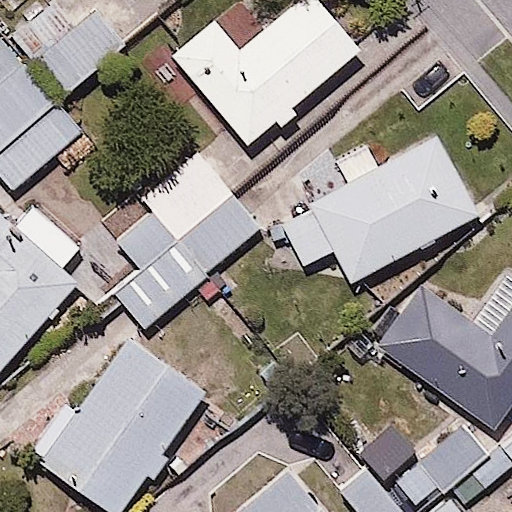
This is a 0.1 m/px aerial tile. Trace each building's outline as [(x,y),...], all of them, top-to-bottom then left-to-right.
[(67,0),(41,0),(16,22),(69,85),(110,51),(67,0)] [(288,0),(243,36),(221,8),(176,43),(250,138),(368,45),(332,0),(288,0)] [(92,121),(19,45),(0,63),(0,163),(22,187),(92,121)] [(369,136),(333,159),(346,181),(282,221),(308,264),(338,246),(356,275),(479,199),(434,127),(383,159),(369,136)] [(141,317),(256,220),(231,191),(250,175),(211,128),(140,188),(155,205),(120,235),(141,260),(113,284),(141,317)] [(84,242),(39,196),(19,216),(0,196),(0,357),(81,279),(64,261),(84,242)] [(511,396),(511,266),(507,263),(474,314),(421,279),(379,342),(497,419),(511,396)] [(212,385),(130,327),(41,451),(124,509),(212,385)] [(473,511),(469,507),(511,470),(511,469),(464,414),(394,474),(419,502),(426,511),(473,511)] [(377,454),(342,485),(365,511),(407,511),(419,502),(394,474),(377,454)] [(334,511),(293,462),(233,511),(334,511)]
